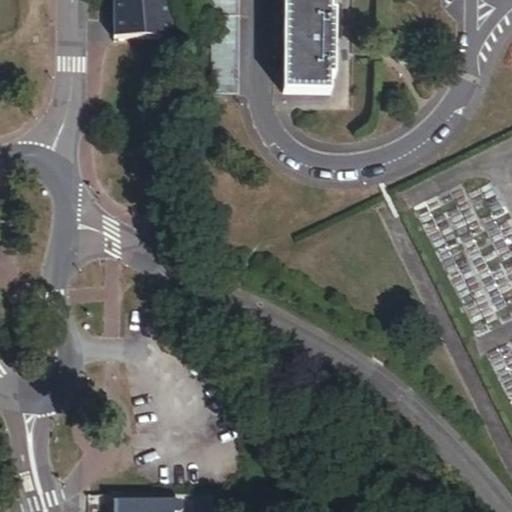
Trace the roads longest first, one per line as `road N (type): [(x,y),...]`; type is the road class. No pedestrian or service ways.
road 1 (residential): [(63,224),(125,244),(347,358),(505,511)]
road 2 (residential): [(476,0),(471,56),(446,121),(391,160),(360,166),(316,163),(285,147),(265,124),(259,0)]
road 3 (unknown): [(367,165),(315,198),(261,213),(158,215),(137,196),(126,151),(125,107),(143,71)]
road 4 (tertiary): [(33,396),(56,381),(65,358),(55,299),(63,224)]
road 5 (residential): [(46,170),(74,66),(74,0)]
